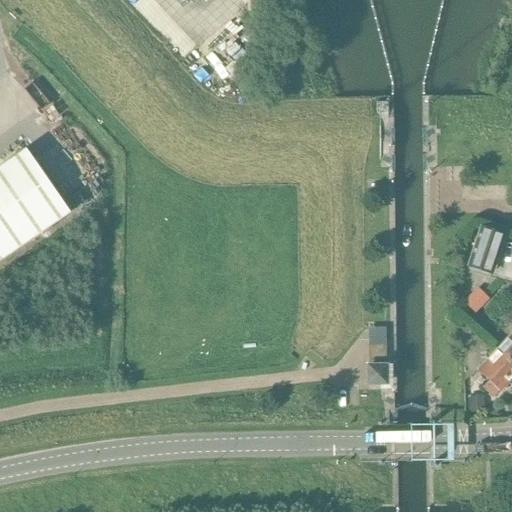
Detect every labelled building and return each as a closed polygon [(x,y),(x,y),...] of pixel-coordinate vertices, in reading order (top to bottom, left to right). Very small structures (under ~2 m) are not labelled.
[(27,150),(0,168),(0,261),(70,213),(27,150)] [(466,267),(493,276),(507,235),(480,226),(466,267)] [(511,335),(498,350),(511,363),(511,335)] [(500,391),(511,378),(511,363),(498,350),(478,371),(489,381),(483,388),(493,398),(500,391)] [(369,366),(369,384),(387,384),(387,366),(369,366)] [(484,399),(469,400),(469,412),(484,411),(484,399)]
